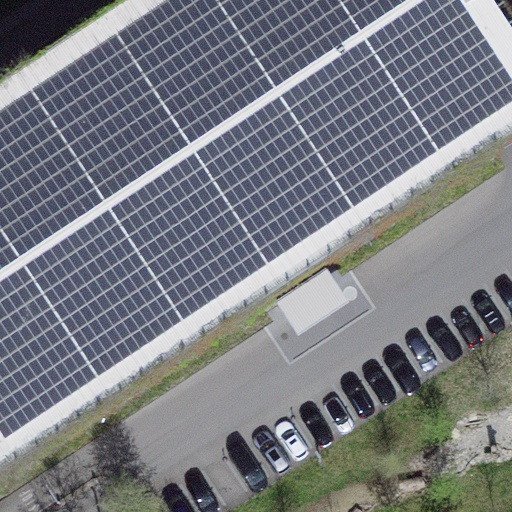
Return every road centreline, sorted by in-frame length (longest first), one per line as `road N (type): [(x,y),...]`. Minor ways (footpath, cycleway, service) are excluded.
road 1 (unknown): [(0,328),(48,329),(76,315),(414,94),(406,20),(390,0)]
road 2 (unknown): [(275,0),(0,182)]
road 3 (unknown): [(0,328),(92,482)]
